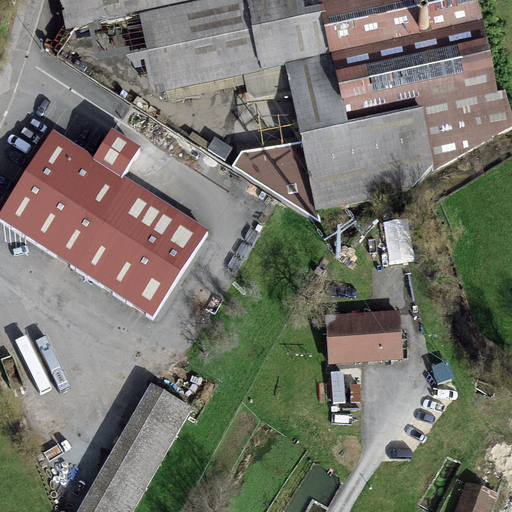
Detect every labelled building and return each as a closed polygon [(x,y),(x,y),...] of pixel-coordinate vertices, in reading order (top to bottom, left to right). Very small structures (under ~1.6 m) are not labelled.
[(471,0),(68,0),(75,30),(88,27),(148,14),(165,93),(244,76),(286,67),(291,90),(303,145),(317,214),(384,200),(387,199),(410,194),(420,184),(431,172),(432,172),(511,129),(511,123),(509,114),(503,97),(496,100),(486,52),(483,37),(481,27),(478,20),(471,0)] [(148,14),(88,27),(95,63),(126,57),(156,95),(165,93),(148,14)] [(286,67),(244,76),(248,94),(254,97),(291,90),(286,67)] [(138,154),(111,136),(94,162),(52,136),(0,217),(0,221),(152,319),(206,234),(132,187),(121,180),(138,154)] [(214,139),(207,150),(224,160),(231,149),(214,139)] [(303,145),(241,154),(232,169),(319,226),(320,225),(317,214),(303,145)] [(148,161),(138,154),(121,180),(132,187),(148,161)] [(384,200),(382,209),(394,213),(398,202),(387,199),(384,200)] [(327,369),(397,363),(393,318),(324,324),(327,369)] [(163,394),(94,511),(132,511),(191,410),(163,394)] [(488,511),(506,466),(478,455),(468,484),(457,511),(488,511)]
